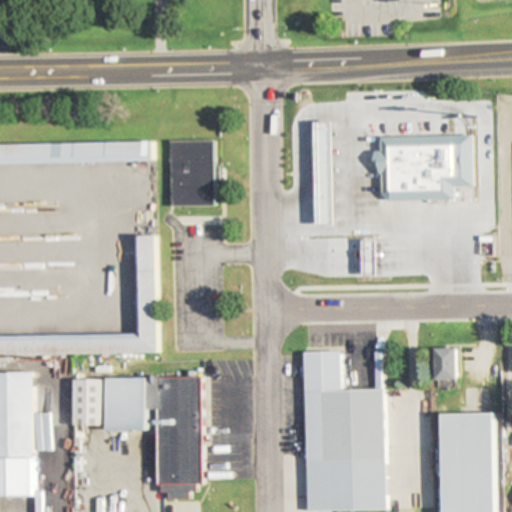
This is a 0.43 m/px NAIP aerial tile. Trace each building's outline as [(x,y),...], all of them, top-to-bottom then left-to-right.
[(313,235),(337,235),(337,128),(312,128),(313,235)] [(218,206),(218,140),(173,140),(173,206),(218,206)] [(372,142),(376,193),(427,195),(426,140),(372,142)] [(0,144),(0,164),(156,162),(156,142),(0,144)] [(0,355),(160,353),(158,235),(139,236),(140,334),(0,335),(0,355)] [(380,238),(364,238),(364,276),(380,276),(380,238)] [(436,380),(457,380),(457,348),(436,348),(436,380)] [(387,389),(343,390),(342,351),(307,351),(308,511),(388,510),(387,389)] [(35,372),(0,372),(0,496),(37,496),(35,372)] [(109,377),(110,430),(160,429),(161,486),(206,485),(204,376),(109,377)] [(76,379),(76,426),(106,426),(106,379),(76,379)] [(446,413),(446,511),(496,511),(496,413),(446,413)]
